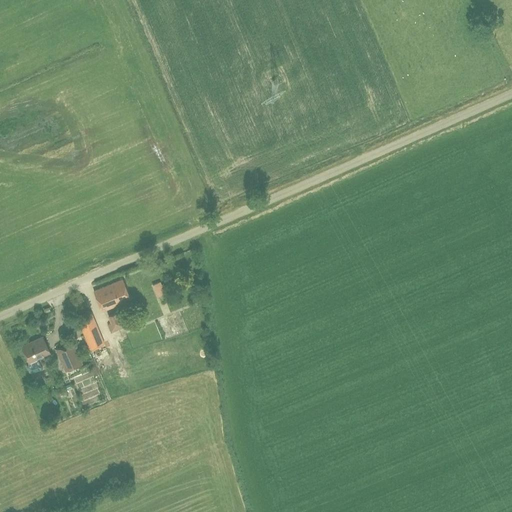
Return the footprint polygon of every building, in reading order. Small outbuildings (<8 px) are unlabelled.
[(164,274),(156,277),(161,291),(169,288),(164,274)] [(94,291),(102,311),(131,300),(122,279),(94,291)] [(120,311),(104,317),(111,333),(126,327),(120,311)] [(77,318),(85,337),(90,349),(93,348),(95,353),(101,350),(99,346),(104,344),(91,312),(77,318)] [(43,337),(22,346),(29,362),(50,352),(43,337)] [(82,363),(78,355),(72,342),(57,349),(66,370),(82,363)] [(107,351),(93,357),(105,385),(133,374),(127,359),(113,364),(107,351)] [(37,360),(28,364),(27,366),(29,371),(31,372),(40,368),(41,366),(39,361),(37,360)] [(61,384),(63,392),(70,390),(68,382),(61,384)] [(127,403),(116,405),(121,425),(131,423),(127,403)]
